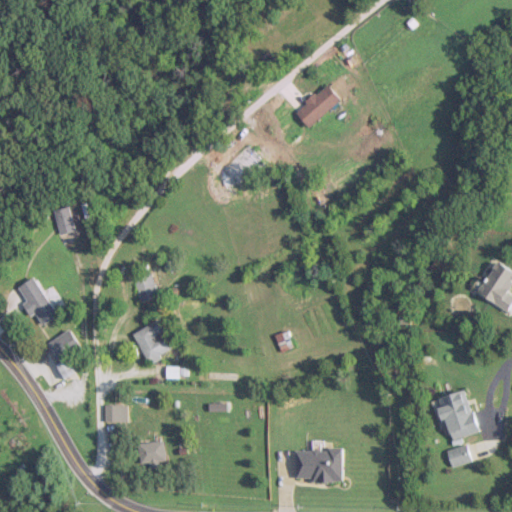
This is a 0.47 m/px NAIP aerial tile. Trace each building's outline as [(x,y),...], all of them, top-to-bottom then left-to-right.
[(291,111),(305,127),(338,100),(324,84),(291,111)] [(221,179),(229,186),(258,154),(250,147),(221,179)] [(54,210),(60,234),(75,230),(69,206),(54,210)] [(506,311),(511,301),(511,296),(505,292),(511,280),(511,271),(496,261),(476,291),(506,311)] [(140,301),(157,296),(148,269),(131,274),(140,301)] [(15,288),(39,326),(57,314),(33,277),(15,288)] [(148,362),(174,348),(157,319),(132,333),(148,362)] [(62,377),(74,370),(65,356),(78,347),(67,330),(44,344),(56,363),(54,365),(62,377)] [(236,380),(236,371),(205,371),(205,380),(236,380)] [(435,397),(448,439),(477,431),(465,388),(435,397)] [(118,421),(118,404),(103,404),(103,421),(118,421)] [(135,442),(136,462),(162,461),(161,441),(135,442)] [(451,466),(470,460),(464,443),(445,449),(451,466)] [(340,448),(293,448),(293,480),(340,481),(340,448)]
